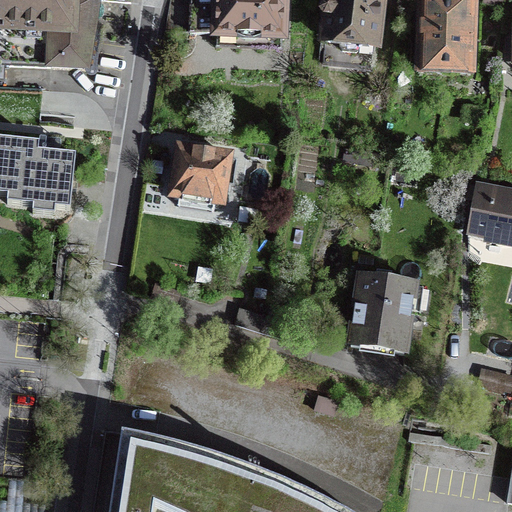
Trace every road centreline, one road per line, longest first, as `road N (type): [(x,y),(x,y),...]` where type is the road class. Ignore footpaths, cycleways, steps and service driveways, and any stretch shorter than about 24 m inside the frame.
road 1 (residential): [(150,0),(91,378)]
road 2 (residential): [(91,378),(69,511)]
